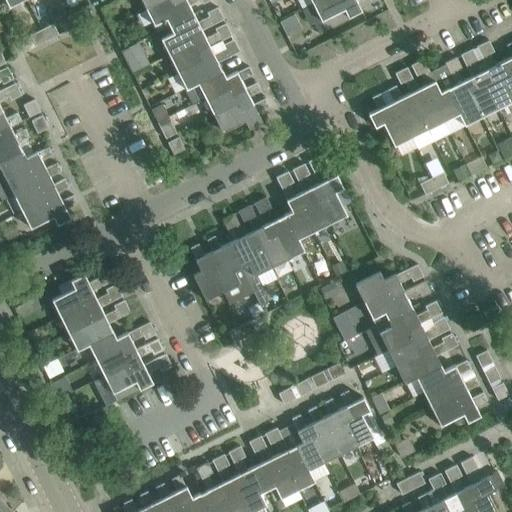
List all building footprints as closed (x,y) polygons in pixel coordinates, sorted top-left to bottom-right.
[(180,0),(173,4),(170,0),(160,0),(145,7),(154,24),(166,18),(169,25),(193,13),(189,5),(199,0),(200,0),(202,4),(209,0),(180,0)] [(318,0),(312,3),(321,20),(344,9),(348,17),(361,10),(356,1),(358,0),(318,0)] [(193,13),(169,25),(173,32),(161,38),(170,56),(193,44),(189,36),(199,30),(201,30),(223,19),(217,7),(207,12),(209,16),(197,22),(193,13)] [(289,33),(302,28),(296,14),(283,20),(289,33)] [(47,40),(59,34),(53,23),(41,29),(47,40)] [(201,30),(199,30),(189,36),(193,44),(170,56),(177,72),(201,60),(197,52),(209,46),(231,35),(225,23),(215,29),(217,33),(206,38),(201,30)] [(47,40),(41,29),(30,35),(35,46),(47,40)] [(214,54),(209,46),(197,52),(201,60),(177,72),(186,89),(198,83),(197,82),(222,70),(218,62),(239,51),(233,39),(223,45),(225,49),(214,54)] [(487,68),(494,81),(485,85),(497,108),(511,100),(511,94),(508,87),(511,85),(511,77),(503,60),(495,64),(490,53),(494,51),(488,40),(476,46),(487,68)] [(137,70),(153,61),(142,41),(125,50),(137,70)] [(511,41),(506,44),(511,56),(503,60),(511,77),(511,41)] [(471,76),(472,78),(478,89),(469,93),(481,116),(497,108),(485,85),(494,81),(487,68),(479,72),(474,61),(478,59),(472,48),(460,54),(471,76)] [(455,84),(447,88),(459,113),(458,113),(464,125),(481,116),(469,93),(478,89),(472,78),(471,76),(463,80),(458,69),(462,67),(456,56),(444,62),(455,84)] [(417,89),(423,101),(431,97),(443,121),(458,113),(459,113),(447,88),(440,92),(434,80),(423,59),(411,65),(416,76),(420,74),(426,85),(417,89)] [(7,66),(0,70),(0,79),(0,80),(3,84),(13,79),(7,66)] [(198,83),(186,89),(194,104),(205,98),(229,86),(233,94),(245,88),(241,80),(252,74),(248,66),(237,72),(237,71),(225,77),(222,70),(197,82),(198,83)] [(401,97),(402,98),(407,109),(415,105),(427,129),(443,121),(431,97),(423,101),(417,89),(407,67),(394,73),(400,83),(404,81),(409,92),(401,97)] [(0,90),(0,110),(2,110),(0,106),(0,100),(9,96),(11,100),(21,95),(15,82),(0,90)] [(245,88),(233,94),(229,86),(205,98),(213,114),(235,103),(240,111),(253,104),(249,96),(260,90),(256,82),(245,88)] [(385,105),(391,117),(399,113),(411,137),(427,129),(415,105),(407,109),(402,98),(401,97),(396,85),(387,89),(393,101),(385,105)] [(368,113),(374,127),(382,123),(394,145),(411,137),(399,113),(391,117),(385,105),(380,93),(371,97),(377,109),(368,113)] [(262,121),(257,112),(269,106),(264,98),(253,104),(240,111),(235,103),(213,114),(222,131),(244,120),(248,128),(262,121)] [(29,117),(40,111),(34,99),(23,104),(29,117)] [(157,122),(168,116),(162,104),(151,110),(157,122)] [(184,109),(176,113),(178,118),(186,114),(184,109)] [(2,110),(0,110),(0,140),(1,140),(0,137),(0,130),(8,127),(10,126),(21,121),(17,112),(6,118),(2,110)] [(37,133),(48,127),(42,115),(31,121),(37,133)] [(165,138),(176,132),(170,120),(159,126),(165,138)] [(10,126),(8,127),(0,130),(0,137),(1,140),(0,140),(0,160),(22,150),(18,142),(29,137),(25,128),(14,134),(10,126)] [(173,154),(184,149),(178,136),(167,142),(173,154)] [(37,151),(26,157),(22,150),(0,160),(0,167),(5,178),(29,166),(33,174),(45,168),(41,160),(53,154),(49,146),(37,152),(37,151)] [(308,161),(319,183),(325,195),(317,199),(329,223),(346,214),(335,192),(343,187),(336,174),(327,179),(321,168),(325,166),(320,155),(308,161)] [(45,168),(33,174),(29,166),(5,178),(14,194),(37,183),(41,191),(54,184),(53,184),(49,176),(61,170),(57,162),(45,168)] [(303,191),(309,203),(301,207),(313,231),(329,223),(317,199),(325,195),(319,183),(311,187),(305,176),(309,174),(304,163),(292,169),(303,191)] [(465,163),(452,170),(457,181),(470,174),(465,163)] [(286,199),(291,211),(277,218),(283,230),(291,226),(298,238),(313,231),(301,207),(309,203),(303,191),(295,195),(289,184),(293,182),(288,171),(276,177),(286,199)] [(436,188),(448,183),(442,172),(431,177),(436,188)] [(436,188),(431,177),(419,183),(425,194),(436,188)] [(54,184),(41,191),(37,183),(14,194),(22,210),(45,199),(49,207),(62,201),(62,200),(57,192),(69,186),(65,178),(53,184),(54,184)] [(70,218),(66,208),(77,203),(73,194),(62,200),(62,201),(49,207),(45,199),(22,210),(30,228),(53,216),(57,224),(70,218)] [(261,226),(261,228),(266,238),(274,234),(287,258),(304,250),(298,238),(291,226),(283,230),(277,218),(266,197),(254,203),(259,213),(263,211),(269,222),(261,226)] [(252,230),(244,234),(244,235),(250,247),(258,243),(271,267),(287,258),(274,234),(266,238),(261,228),(261,226),(250,205),(237,211),(243,222),(247,219),(252,230)] [(236,238),(228,243),(240,266),(247,263),(253,275),(271,267),(258,243),(250,247),(244,235),(244,234),(233,213),(221,219),(227,229),(231,227),(236,238)] [(212,251),(218,263),(210,267),(222,291),(239,282),(233,270),(240,266),(228,243),(220,247),(214,235),(206,239),(212,251)] [(195,259),(201,270),(193,274),(205,299),(222,291),(210,267),(218,263),(212,251),(204,255),(198,243),(190,247),(196,259),(195,259)] [(331,266),(336,276),(347,270),(342,261),(331,266)] [(395,274),(384,279),(379,271),(354,284),(363,301),(387,289),(391,297),(403,291),(399,283),(410,277),(412,281),(423,276),(417,263),(395,274)] [(84,273),(70,280),(74,288),(52,299),(60,316),(84,304),(80,296),(90,291),(92,290),(114,279),(108,267),(97,273),(99,277),(88,282),(84,273)] [(305,281),(309,289),(319,284),(315,277),(305,281)] [(403,291),(391,297),(387,289),(363,301),(372,318),(373,326),(387,319),(411,307),(407,299),(418,293),(420,297),(431,292),(425,280),(403,291)] [(92,290),(90,291),(80,296),(84,304),(60,316),(68,332),(92,320),(88,312),(100,306),(122,296),(116,283),(105,289),(107,293),(96,298),(92,290)] [(325,299),(335,294),(330,283),(319,288),(325,299)] [(100,306),(88,312),(92,320),(68,332),(77,350),(88,344),(113,332),(108,323),(130,312),(124,299),(113,305),(115,309),(104,314),(100,306)] [(387,319),(373,326),(365,330),(377,355),(387,349),(411,337),(407,329),(418,324),(419,323),(431,318),(441,312),(435,300),(425,306),(427,310),(415,315),(411,307),(387,319)] [(340,328),(356,319),(349,307),(333,317),(340,328)] [(419,323),(418,324),(407,329),(411,337),(387,349),(395,365),(419,353),(415,345),(426,340),(427,339),(449,328),(443,316),(433,322),(431,318),(419,323)] [(245,337),(257,331),(251,320),(239,325),(245,337)] [(127,331),(126,332),(116,337),(113,332),(88,344),(96,359),(119,347),(123,355),(134,350),(136,349),(132,340),(143,335),(145,339),(155,333),(149,321),(128,332),(127,331)] [(245,337),(239,325),(228,331),(233,342),(245,337)] [(353,326),(340,333),(344,340),(357,334),(353,326)] [(427,339),(426,340),(415,345),(419,353),(395,365),(404,383),(416,377),(415,376),(439,363),(435,355),(457,344),(451,332),(441,338),(443,342),(431,347),(427,339)] [(136,349),(134,350),(123,355),(119,347),(96,359),(104,375),(127,363),(131,371),(144,365),(140,357),(151,351),(153,355),(164,350),(157,338),(136,349)] [(475,355),(481,367),(492,362),(486,350),(475,355)] [(144,365),(131,371),(127,363),(104,375),(112,392),(135,381),(139,389),(153,382),(148,373),(159,367),(161,371),(172,366),(166,354),(144,365)] [(455,364),(443,370),(439,363),(415,376),(416,377),(423,392),(447,380),(451,388),(463,382),(463,381),(459,373),(470,368),(466,359),(455,365),(455,364)] [(344,373),(338,362),(326,368),(332,380),(344,373)] [(483,371),(489,384),(500,378),(494,366),(483,371)] [(310,377),(316,388),(328,382),(322,370),(310,377)] [(463,381),(463,382),(451,388),(447,380),(423,392),(431,408),(455,396),(459,404),(471,398),(471,397),(467,389),(478,384),(474,375),(463,381)] [(306,378),(294,385),(299,396),(312,390),(306,378)] [(508,394),(502,382),(491,387),(497,400),(508,394)] [(278,393),(283,404),(295,398),(290,387),(278,393)] [(346,405),(347,407),(352,417),(344,422),(356,445),(373,436),(361,414),(370,410),(363,396),(353,401),(348,390),(339,394),(345,405),(346,405)] [(480,415),(475,406),(486,400),(482,392),(471,397),(471,398),(459,404),(455,396),(431,408),(440,425),(462,414),(466,422),(480,415)] [(330,413),(331,415),(336,426),(328,430),(339,453),(356,445),(344,422),(352,417),(347,407),(346,405),(345,405),(337,409),(332,398),(323,402),(329,413),(330,413)] [(307,410),(313,421),(320,434),(312,438),(323,461),(339,453),(328,430),(336,426),(331,415),(330,413),(329,413),(321,417),(316,406),(307,410)] [(387,429),(395,425),(389,413),(381,416),(387,429)] [(297,430),(296,430),(302,441),(295,445),(307,469),(308,469),(323,461),(312,438),(320,434),(313,421),(305,426),(299,414),(291,418),(297,430)] [(271,457),(272,459),(277,469),(285,465),(297,489),(314,480),(308,469),(307,469),(295,445),(287,449),(276,427),(264,433),(270,444),(274,442),(279,453),(271,457)] [(263,461),(255,465),(267,489),(274,485),(280,498),(297,489),(285,465),(277,469),(272,459),(271,457),(260,435),(248,441),(254,452),(258,450),(263,461)] [(239,473),(240,476),(245,485),(237,489),(248,511),(269,511),(260,492),(267,489),(255,465),(247,469),(241,458),(245,456),(240,445),(228,451),(239,473)] [(223,481),(224,484),(229,494),(221,498),(228,511),(248,511),(237,489),(245,485),(240,476),(239,473),(231,477),(225,466),(229,464),(224,453),(211,459),(223,481)] [(460,462),(471,484),(477,496),(469,500),(475,511),(496,511),(487,493),(495,488),(488,475),(479,480),(473,469),(477,467),(472,456),(460,462)] [(206,489),(199,493),(208,511),(228,511),(221,498),(229,494),(224,484),(223,481),(214,485),(209,474),(213,472),(207,461),(195,468),(206,489)] [(444,470),(455,492),(461,504),(453,508),(455,511),(475,511),(469,500),(477,496),(471,484),(463,488),(457,477),(461,475),(456,464),(444,470)] [(413,488),(424,482),(419,471),(407,477),(413,488)] [(428,478),(439,500),(445,511),(455,511),(453,508),(461,504),(455,492),(447,496),(441,485),(445,483),(440,472),(428,478)] [(169,494),(170,496),(175,506),(183,502),(187,511),(208,511),(199,493),(191,496),(186,485),(185,486),(179,474),(171,478),(177,490),(169,494)] [(413,488),(407,477),(396,483),(401,494),(413,488)] [(153,502),(154,504),(157,511),(163,511),(167,510),(167,511),(187,511),(183,502),(175,506),(170,496),(169,494),(163,482),(155,486),(161,498),(153,502)] [(137,510),(137,511),(167,511),(167,510),(163,511),(157,511),(154,504),(153,502),(147,490),(139,494),(145,506),(137,510)] [(423,509),(423,510),(424,511),(445,511),(439,500),(431,504),(425,493),(417,497),(423,509)] [(137,511),(137,510),(131,498),(123,503),(127,511),(137,511)] [(5,503),(4,504),(0,499),(0,511),(12,511),(10,510),(5,503)] [(311,511),(330,511),(325,500),(310,507),(311,511)] [(404,511),(424,511),(423,510),(423,509),(415,511),(414,511),(409,501),(401,505),(404,511)]
